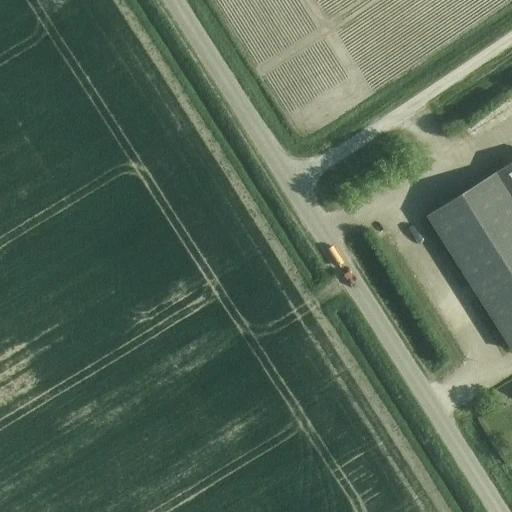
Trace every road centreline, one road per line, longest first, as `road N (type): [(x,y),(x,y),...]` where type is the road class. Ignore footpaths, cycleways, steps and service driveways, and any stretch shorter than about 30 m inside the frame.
road 1 (unclassified): [(511,507),(317,186)]
road 2 (unclassified): [(317,186),(511,55)]
road 3 (unclassified): [(317,186),(198,0)]
road 4 (unknown): [(340,223),(511,122)]
